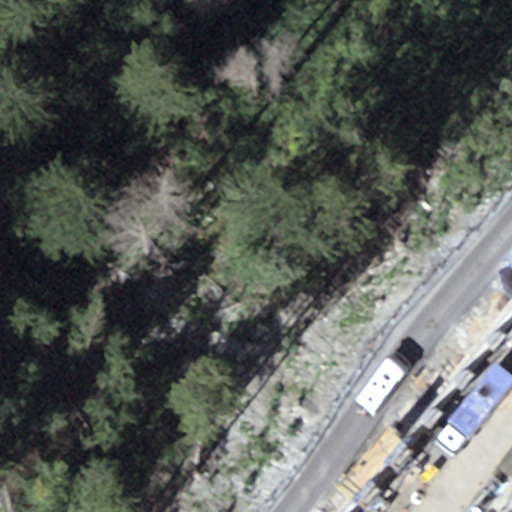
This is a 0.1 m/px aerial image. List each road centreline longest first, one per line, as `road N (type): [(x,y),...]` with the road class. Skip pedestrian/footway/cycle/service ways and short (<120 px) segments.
road 1 (primary): [(511,96),(402,227),(195,511)]
road 2 (primary): [(511,316),(378,511)]
